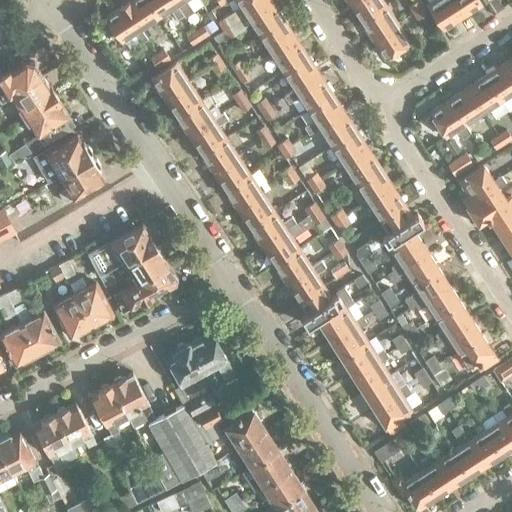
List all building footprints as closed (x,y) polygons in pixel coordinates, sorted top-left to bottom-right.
[(143,31),(149,27),(148,23),(159,16),(148,0),(129,0),(124,4),(140,28),(141,28),(143,31)] [(182,11),(177,3),(175,0),(148,0),(159,16),(170,8),(175,16),(182,11)] [(185,16),(194,11),(187,0),(175,0),(177,3),(182,11),(185,16)] [(259,33),(283,18),(271,0),(269,0),(247,15),(223,30),(213,36),(217,42),(227,36),(228,38),(245,27),(244,26),(251,21),(259,33)] [(223,30),(247,15),(269,0),(237,0),(241,5),(217,21),(223,30)] [(384,3),(381,0),(347,0),(348,0),(360,18),(384,3)] [(412,13),(424,5),(421,0),(415,0),(408,6),(412,13)] [(463,16),(452,0),(434,0),(428,4),(444,28),(463,16)] [(478,0),(452,0),(463,16),(481,4),(478,0)] [(396,21),(384,3),(360,18),(371,37),(396,21)] [(140,28),(124,4),(106,16),(122,40),(140,28)] [(424,5),(412,13),(417,19),(429,11),(424,5)] [(295,36),(283,18),(259,33),(271,52),(295,36)] [(218,28),(212,19),(204,25),(203,24),(195,29),(201,39),(218,28)] [(408,40),(396,21),(371,37),(384,56),(408,40)] [(192,45),(201,39),(195,29),(186,35),(192,45)] [(170,58),(182,50),(173,36),(159,44),(162,48),(163,47),(170,58)] [(295,36),(271,52),(283,70),(307,55),(295,36)] [(157,52),(163,62),(170,58),(163,47),(162,48),(157,52)] [(210,66),(221,58),(217,51),(205,59),(210,66)] [(156,67),(163,62),(157,52),(150,56),(156,67)] [(286,94),(295,88),(319,73),(307,55),(283,70),(290,81),(281,86),(286,94)] [(0,75),(0,93),(4,91),(8,97),(8,96),(42,74),(33,61),(26,58),(0,75)] [(221,58),(210,66),(214,73),(226,65),(221,58)] [(236,73),(246,67),(241,58),(231,65),(236,73)] [(176,62),(158,74),(152,78),(164,97),(188,81),(176,62)] [(511,91),(511,73),(504,62),(486,74),(502,98),(511,91)] [(246,67),(236,73),(242,82),(243,81),(247,78),(252,76),(246,67)] [(307,107),(331,92),(319,73),(295,88),(286,94),(291,101),(299,96),(307,107)] [(55,94),(42,74),(8,96),(22,116),(55,94)] [(486,74),(467,86),(483,110),(502,98),(486,74)] [(247,78),(243,81),(249,91),(254,88),(247,78)] [(201,100),(188,81),(164,97),(177,116),(201,100)] [(489,119),(483,110),(467,86),(449,98),(465,122),(474,116),(480,125),(489,119)] [(237,102),(246,96),(241,88),(231,94),(237,102)] [(310,132),(319,126),(319,125),(343,110),(331,92),(307,107),(314,119),(305,125),(310,132)] [(68,114),(55,94),(22,116),(35,135),(23,143),(29,153),(43,144),(69,129),(62,118),(68,114)] [(246,96),(237,102),(242,111),(251,105),(246,96)] [(261,111),(271,104),(265,96),(255,102),(261,111)] [(470,132),(464,123),(465,122),(449,98),(430,111),(445,135),(456,128),(462,137),(470,132)] [(207,109),(201,100),(177,116),(189,134),(213,118),(221,113),(215,103),(207,109)] [(271,104),(261,111),(266,119),(276,113),(271,104)] [(319,125),(319,126),(331,144),(355,129),(343,110),(319,125)] [(225,137),(213,118),(189,134),(201,152),(225,137)] [(291,131),(285,121),(273,128),(279,138),(291,131)] [(261,138),(270,132),(264,124),(255,130),(261,138)] [(331,144),(343,162),(367,147),(355,129),(331,144)] [(511,137),(506,129),(498,134),(504,143),(511,138),(511,137)] [(270,132),(261,138),(266,147),(275,141),(270,132)] [(490,140),(495,148),(496,149),(504,143),(498,134),(490,139),(490,140)] [(59,174),(89,156),(76,135),(46,153),(47,154),(40,158),(45,166),(52,162),(59,174)] [(280,151),(292,143),(288,136),(276,143),(280,151)] [(225,137),(201,152),(213,171),(237,155),(225,137)] [(292,143),(280,151),(284,158),(296,150),(292,143)] [(343,162),(349,171),(355,181),(379,165),(367,147),(343,162)] [(0,151),(0,168),(0,169),(13,162),(5,149),(0,151)] [(473,163),(466,151),(448,163),(455,175),(473,163)] [(237,155),(213,171),(225,189),(249,173),(237,155)] [(72,196),(102,178),(89,156),(59,174),(67,186),(58,192),(64,201),(72,196)] [(279,171),(284,178),(295,170),(290,163),(279,171)] [(471,200),(503,179),(500,176),(493,180),(483,164),(458,179),(471,200)] [(391,184),(379,165),(355,181),(367,199),(391,184)] [(295,170),(284,178),(289,185),(300,177),(295,170)] [(310,185),(321,177),(317,171),(305,178),(310,185)] [(261,192),(249,173),(225,189),(237,208),(261,192)] [(19,176),(2,186),(11,201),(35,188),(35,189),(43,184),(37,175),(30,179),(19,176)] [(321,177),(310,185),(315,192),(326,184),(321,177)] [(503,179),(471,200),(474,204),(469,207),(479,223),(488,217),(488,216),(491,214),(484,202),(500,191),(498,188),(505,183),(503,179)] [(0,182),(0,207),(11,201),(2,186),(0,182)] [(404,203),(391,184),(367,199),(380,218),(404,203)] [(505,198),(500,191),(484,202),(491,214),(488,216),(488,217),(492,221),(506,212),(511,221),(511,220),(511,195),(511,194),(505,198)] [(274,210),(261,192),(237,208),(249,226),(274,210)] [(308,214),(319,207),(314,200),(304,207),(308,214)] [(413,217),(411,215),(408,210),(404,203),(380,218),(383,224),(389,232),(382,237),(385,242),(377,247),(378,248),(372,252),(366,242),(356,247),(356,253),(358,257),(363,265),(372,259),(373,259),(381,253),(382,254),(389,249),(415,232),(413,228),(423,221),(418,214),(413,217)] [(1,207),(0,207),(0,238),(13,231),(1,207)] [(319,207),(308,214),(315,224),(325,217),(319,207)] [(334,222),(346,214),(341,207),(329,214),(334,222)] [(280,220),(274,210),(249,226),(262,245),(293,224),(288,216),(280,220)] [(511,220),(511,221),(506,212),(492,221),(503,239),(511,233),(511,220)] [(314,224),(315,224),(308,214),(293,224),(262,245),(274,263),(298,247),(292,237),(312,224),(313,225),(314,224)] [(346,214),(334,222),(339,229),(351,221),(346,214)] [(330,243),(338,238),(325,217),(315,224),(314,224),(320,232),(322,231),(330,243)] [(141,223),(92,249),(104,271),(154,244),(141,223)] [(391,266),(389,263),(389,262),(385,264),(389,271),(387,273),(388,275),(427,250),(415,232),(389,249),(398,261),(391,266)] [(511,233),(503,239),(511,252),(511,233)] [(332,251),(344,244),(339,237),(338,238),(330,243),(327,244),(332,251)] [(123,275),(128,284),(142,277),(167,264),(154,244),(123,261),(130,271),(127,273),(123,275)] [(344,244),(332,251),(336,259),(348,251),(344,244)] [(317,262),(314,258),(311,253),(305,258),(298,247),(274,263),(286,281),(310,265),(317,262)] [(98,275),(104,272),(103,271),(92,250),(87,252),(98,275)] [(388,275),(393,281),(393,282),(398,279),(403,286),(411,282),(412,283),(437,266),(427,250),(388,275)] [(58,263),(66,277),(75,272),(67,258),(58,263)] [(372,259),(363,265),(368,272),(377,266),(373,259),(372,259)] [(336,278),(350,268),(344,260),(330,269),(336,278)] [(322,270),(319,266),(317,262),(310,265),(286,281),(299,301),(323,285),(331,280),(327,274),(322,270)] [(65,278),(66,277),(58,263),(48,269),(55,281),(64,276),(65,278)] [(167,264),(113,292),(118,301),(115,302),(120,311),(174,281),(175,277),(167,264)] [(417,305),(449,284),(437,266),(412,283),(416,290),(404,298),(410,307),(416,304),(417,305)] [(98,275),(104,286),(115,281),(109,270),(104,272),(98,275)] [(353,279),(358,287),(367,281),(362,273),(353,279)] [(80,276),(68,282),(74,293),(91,325),(112,313),(95,281),(86,286),(80,276)] [(460,301),(449,284),(417,305),(420,309),(426,305),(434,318),(460,301)] [(327,292),(323,285),(299,301),(303,306),(307,313),(302,315),(307,324),(317,318),(320,323),(353,302),(343,286),(336,291),(337,294),(331,297),(329,295),(327,292)] [(385,299),(394,293),(390,286),(380,292),(385,299)] [(6,292),(10,301),(20,296),(15,287),(6,292)] [(6,292),(5,291),(0,293),(0,308),(4,317),(15,311),(12,305),(10,301),(6,292)] [(91,325),(74,293),(53,304),(70,336),(91,325)] [(394,293),(385,299),(390,306),(399,300),(394,293)] [(374,311),(383,305),(379,298),(369,304),(374,311)] [(29,318),(20,301),(12,305),(15,311),(21,322),(37,352),(59,341),(43,311),(29,318)] [(460,301),(434,318),(442,330),(435,334),(438,338),(471,318),(460,301)] [(331,340),(363,319),(364,318),(353,302),(320,323),(331,340)] [(383,305),(374,311),(378,318),(388,312),(383,305)] [(401,313),(396,316),(400,324),(402,326),(408,322),(401,313)] [(341,355),(366,339),(359,327),(367,322),(364,318),(363,319),(331,340),(341,355)] [(456,352),(482,335),(471,318),(438,338),(434,340),(437,345),(440,349),(450,342),(456,352)] [(407,333),(416,327),(412,320),(408,322),(402,326),(407,333)] [(37,352),(21,322),(0,333),(0,336),(15,364),(37,352)] [(416,327),(407,333),(412,341),(421,335),(416,327)] [(216,364),(223,377),(233,371),(211,331),(188,343),(204,371),(216,364)] [(396,345),(405,339),(401,332),(391,338),(396,345)] [(353,375),(386,354),(386,353),(374,334),(366,339),(341,355),(353,375)] [(498,359),(482,335),(456,352),(468,369),(481,361),(485,368),(498,359)] [(405,339),(396,345),(401,353),(410,347),(405,339)] [(204,371),(188,343),(171,352),(173,356),(167,359),(180,384),(204,371)] [(364,391),(389,375),(381,362),(389,357),(386,353),(386,354),(353,375),(364,391)] [(429,367),(438,361),(433,354),(424,360),(429,367)] [(511,355),(492,368),(501,381),(511,373),(511,355)] [(438,361),(429,367),(434,374),(443,368),(438,361)] [(418,379),(427,374),(423,366),(413,372),(418,379)] [(133,425),(154,414),(152,411),(153,410),(132,371),(126,374),(111,382),(128,414),(127,414),(133,425)] [(427,374),(418,379),(423,387),(432,381),(427,374)] [(490,383),(484,374),(469,383),(475,392),(490,383)] [(389,375),(364,391),(375,408),(408,386),(405,383),(397,388),(389,375)] [(214,391),(219,399),(241,387),(236,377),(214,391)] [(112,453),(121,449),(113,432),(119,429),(115,421),(127,414),(128,414),(111,382),(90,394),(111,433),(104,437),(112,453)] [(475,392),(469,383),(460,389),(465,398),(475,392)] [(190,416),(213,403),(219,399),(214,391),(209,393),(194,401),(191,396),(188,398),(180,384),(173,388),(182,404),(183,403),(190,416)] [(391,433),(404,425),(399,417),(411,409),(402,395),(410,390),(408,386),(375,408),(391,433)] [(444,399),(450,408),(457,404),(451,394),(444,399)] [(442,413),(450,408),(444,399),(436,404),(437,404),(442,412),(442,413)] [(54,412),(71,444),(83,438),(87,445),(96,441),(75,401),(54,412)] [(165,487),(180,479),(217,460),(206,443),(190,416),(183,403),(182,404),(147,422),(163,450),(149,458),(157,472),(165,487)] [(213,403),(190,416),(206,443),(223,434),(215,420),(220,417),(213,403)] [(433,418),(437,416),(442,412),(437,404),(427,410),(433,418)] [(239,445),(266,428),(251,406),(237,415),(239,418),(226,426),(239,445)] [(507,416),(486,429),(502,455),(511,448),(511,434),(509,430),(511,427),(511,416),(506,406),(503,408),(507,416)] [(63,460),(76,454),(71,444),(54,412),(32,423),(53,463),(62,459),(63,460)] [(424,412),(409,421),(415,431),(430,421),(424,412)] [(486,465),(465,431),(459,423),(451,429),(461,445),(454,450),(470,475),(486,465)] [(441,431),(438,425),(431,429),(435,435),(441,431)] [(278,448),(266,428),(239,445),(252,465),(278,448)] [(468,430),(468,429),(465,431),(486,465),(502,455),(486,429),(474,437),(469,430),(468,430)] [(24,442),(18,431),(10,436),(9,433),(0,437),(0,448),(12,472),(25,465),(32,480),(37,478),(45,493),(49,501),(61,495),(48,472),(43,474),(37,464),(36,465),(34,462),(36,461),(27,442),(24,442)] [(441,431),(435,435),(442,446),(449,442),(441,431)] [(399,449),(392,438),(374,450),(381,461),(399,449)] [(16,480),(12,472),(0,448),(0,486),(2,486),(16,480)] [(257,490),(265,485),(291,468),(288,463),(278,448),(252,465),(241,472),(247,480),(254,490),(256,489),(257,490)] [(470,475),(454,450),(433,463),(428,456),(424,459),(436,477),(444,471),(454,486),(470,475)] [(436,477),(424,459),(420,461),(425,468),(421,471),(437,496),(454,486),(444,471),(436,477)] [(206,468),(211,477),(223,469),(218,461),(206,468)] [(277,504),(303,487),(291,468),(265,485),(257,490),(262,498),(270,493),(277,504)] [(437,496),(421,471),(405,481),(401,474),(393,479),(402,494),(407,491),(410,494),(419,508),(437,496)] [(130,490),(136,501),(165,487),(157,472),(129,486),(130,489),(130,490)] [(192,511),(209,503),(204,493),(205,492),(199,479),(182,488),(188,502),(192,511)] [(303,487),(277,504),(282,511),(307,511),(316,506),(303,487)] [(164,496),(170,509),(176,506),(176,507),(188,502),(182,488),(164,496)] [(68,511),(105,511),(94,490),(65,505),(68,511)] [(123,508),(136,501),(130,490),(117,496),(123,508)] [(223,498),(228,505),(240,498),(235,490),(223,498)] [(8,511),(0,496),(0,511),(8,511)] [(161,511),(163,511),(170,509),(164,496),(156,500),(161,511)] [(240,498),(228,505),(232,511),(235,511),(245,506),(240,498)]
